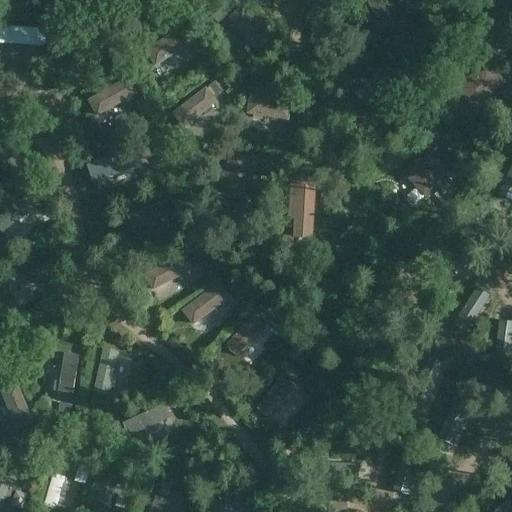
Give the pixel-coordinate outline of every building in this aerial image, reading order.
[(408,0),(373,0),(368,4),(380,20),(392,12),(403,27),(418,13),(408,0)] [(228,18),(233,24),(230,26),(237,34),(239,32),(256,51),(271,39),(243,6),(228,18)] [(156,67),(178,53),(179,56),(187,51),(186,48),(192,44),(182,29),(146,52),(156,67)] [(201,55),(208,50),(201,39),(193,44),(201,55)] [(487,62),(456,90),(475,111),(506,83),(487,62)] [(98,118),(124,103),(125,106),(134,101),(133,98),(139,94),(129,77),(88,101),(98,118)] [(216,84),(208,89),(216,99),(223,94),(216,84)] [(390,85),(355,86),(357,122),(375,122),(374,105),(390,105),(390,85)] [(184,129),(205,113),(207,116),(214,110),(212,108),(218,103),(206,88),(172,114),(184,129)] [(246,114),(254,115),(253,119),(262,120),(263,117),(289,121),(292,103),(249,96),(246,114)] [(147,97),(137,102),(144,114),(153,108),(147,97)] [(238,117),(236,130),(245,131),(247,119),(238,117)] [(0,162),(12,176),(24,165),(0,138),(0,162)] [(146,146),(137,149),(141,161),(150,158),(146,146)] [(436,149),(405,177),(424,198),(455,170),(436,149)] [(245,201),(259,161),(232,151),(218,191),(245,201)] [(278,169),(265,165),(261,178),(274,182),(278,169)] [(7,176),(0,181),(0,185),(4,191),(13,185),(7,176)] [(315,186),(289,184),(288,219),(295,219),(294,238),(312,240),(315,186)] [(31,193),(0,213),(0,230),(3,234),(40,206),(31,193)] [(176,200),(170,203),(174,213),(181,211),(176,200)] [(172,215),(167,205),(165,201),(127,217),(133,233),(149,225),(157,222),(172,216),(172,215)] [(153,292),(180,278),(181,281),(190,277),(188,274),(195,270),(195,269),(190,260),(186,253),(144,275),(153,292)] [(204,254),(190,260),(195,269),(207,263),(204,254)] [(0,280),(0,282),(7,296),(34,282),(36,285),(44,281),(42,278),(50,274),(43,259),(0,280)] [(237,289),(229,294),(236,304),(244,299),(237,289)] [(180,325),(193,340),(230,310),(217,295),(180,325)] [(362,313),(352,311),(327,306),(324,322),(343,326),(339,346),(356,350),(363,313),(362,313)] [(237,357),(265,326),(253,315),(225,346),(237,357)] [(275,320),(269,327),(276,333),(281,326),(275,320)] [(103,351),(93,395),(109,398),(118,354),(103,351)] [(58,399),(72,401),(72,399),(79,356),(65,353),(58,397),(58,399)] [(285,374),(296,382),(303,374),(291,365),(285,374)] [(423,380),(430,387),(428,389),(434,396),(437,394),(454,411),(467,398),(437,367),(423,380)] [(271,420),(286,400),(289,402),(294,395),(291,393),(296,386),(282,376),(256,409),(271,420)] [(1,391),(11,415),(7,417),(11,425),(15,424),(17,431),(35,423),(18,384),(1,391)] [(105,399),(94,397),(92,406),(104,408),(105,399)] [(72,403),(60,402),(59,412),(71,413),(72,403)] [(166,402),(123,421),(130,435),(173,416),(166,402)] [(391,426),(383,418),(382,417),(355,447),(371,463),(398,432),(391,426)] [(126,434),(121,425),(114,429),(119,438),(126,434)] [(15,434),(4,439),(7,447),(18,442),(15,434)] [(58,460),(55,472),(63,474),(67,462),(58,460)] [(111,461),(108,471),(121,475),(124,466),(111,461)] [(66,477),(53,473),(44,506),(57,509),(66,477)] [(117,480),(106,477),(96,508),(107,511),(117,480)] [(0,511),(1,511),(10,485),(0,481),(0,511)] [(165,483),(160,496),(169,499),(173,486),(165,483)] [(172,511),(173,510),(169,509),(171,502),(157,497),(151,511),(172,511)] [(236,511),(235,505),(231,506),(228,499),(214,504),(216,511),(236,511)] [(511,511),(511,504),(507,499),(492,511),(511,511)]
